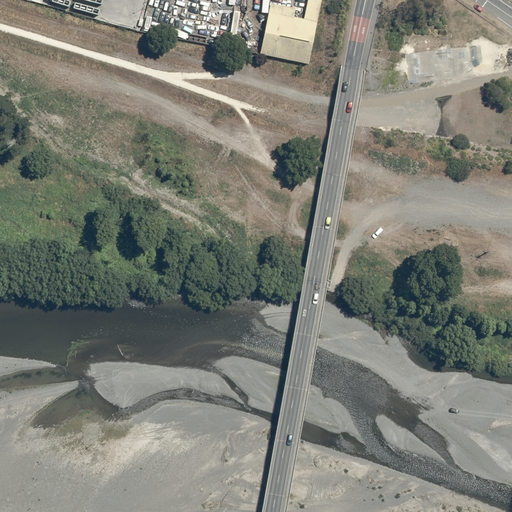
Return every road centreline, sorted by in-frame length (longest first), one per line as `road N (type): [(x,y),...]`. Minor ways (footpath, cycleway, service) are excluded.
road 1 (trunk): [(272,511),(366,0)]
road 2 (track): [(511,215),(446,183),(407,192),(348,246),(336,293)]
road 3 (track): [(380,213),(511,219)]
